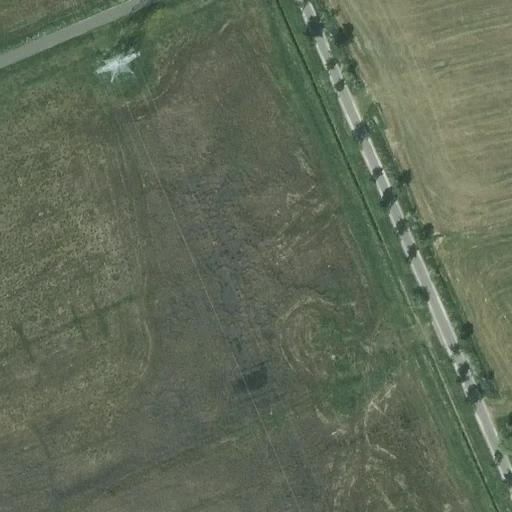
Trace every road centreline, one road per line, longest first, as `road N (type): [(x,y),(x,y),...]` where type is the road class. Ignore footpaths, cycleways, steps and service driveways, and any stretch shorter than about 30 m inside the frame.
road 1 (unclassified): [(511,491),(301,0)]
road 2 (track): [(0,61),(144,0)]
